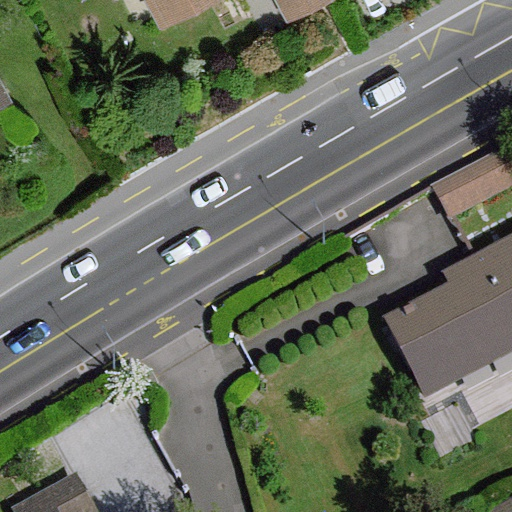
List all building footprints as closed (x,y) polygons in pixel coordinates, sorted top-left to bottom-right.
[(149,0),(163,26),(213,0),(149,0)] [(281,0),(289,16),(320,0),(281,0)] [(0,102),(12,96),(0,72),(0,102)] [(496,210),(479,177),(433,199),(450,233),(496,210)] [(511,266),(381,334),(432,432),(511,391),(511,266)] [(11,511),(92,511),(72,475),(10,510),(11,511)]
